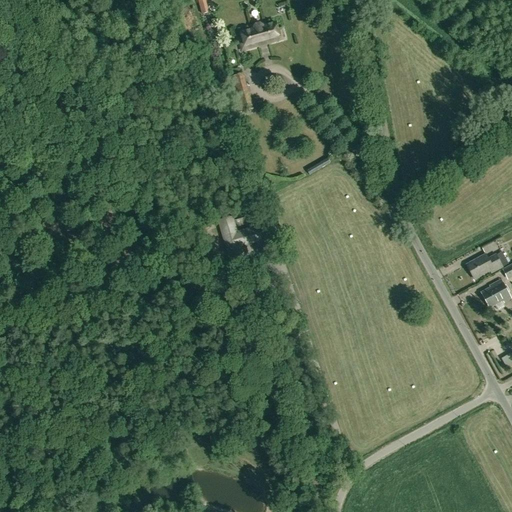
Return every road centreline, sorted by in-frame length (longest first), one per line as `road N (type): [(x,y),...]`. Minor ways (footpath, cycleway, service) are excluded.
road 1 (unclassified): [(497,391),(401,212),(357,0)]
road 2 (unclassified): [(335,511),(344,487),(370,461),(497,391)]
